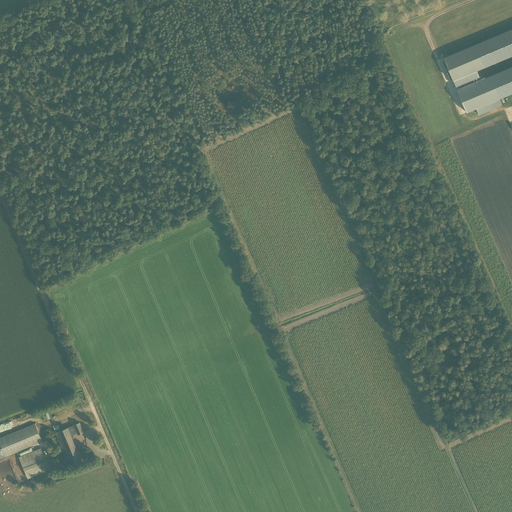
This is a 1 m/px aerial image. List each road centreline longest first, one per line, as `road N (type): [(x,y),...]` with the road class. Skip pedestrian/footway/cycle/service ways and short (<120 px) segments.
road 1 (track): [(360,511),(143,8)]
road 2 (track): [(101,426),(0,193)]
